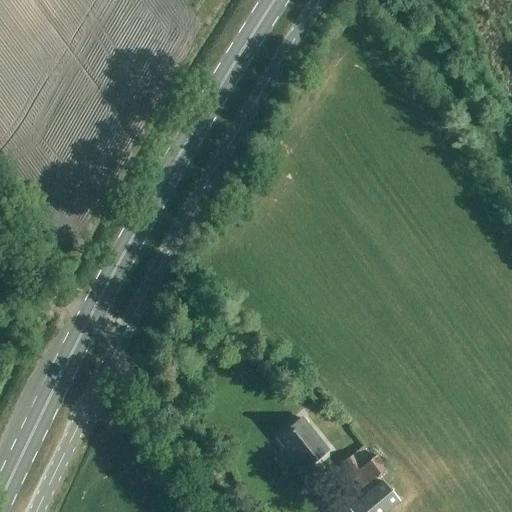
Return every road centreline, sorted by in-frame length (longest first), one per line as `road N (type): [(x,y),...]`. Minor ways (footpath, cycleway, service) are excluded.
road 1 (unclassified): [(123,333),(319,0)]
road 2 (primary): [(88,317),(273,0)]
road 3 (primary): [(0,499),(88,317)]
road 4 (unclassified): [(36,511),(123,333)]
